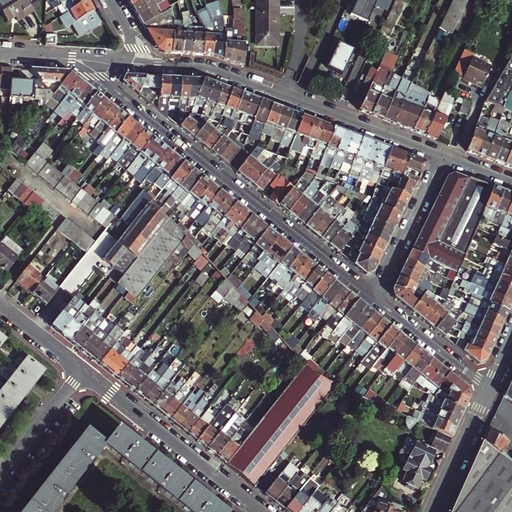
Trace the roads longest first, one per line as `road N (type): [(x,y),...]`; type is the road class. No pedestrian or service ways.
road 1 (residential): [(80,59),(375,301)]
road 2 (residential): [(262,511),(82,370)]
road 3 (tertiary): [(444,156),(282,94)]
road 4 (residential): [(444,156),(375,301)]
road 5 (tertiary): [(282,94),(208,67),(130,62)]
road 6 (residential): [(375,301),(490,389)]
road 7 (residential): [(490,389),(433,511)]
road 8 (residential): [(0,474),(82,370)]
road 9 (residential): [(33,331),(115,229)]
road 10 (unknown): [(339,116),(387,0)]
